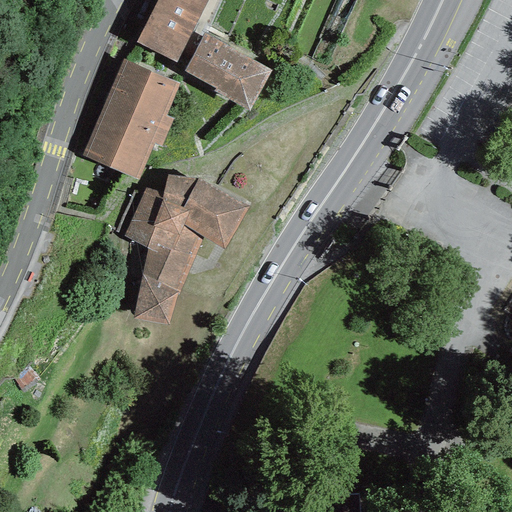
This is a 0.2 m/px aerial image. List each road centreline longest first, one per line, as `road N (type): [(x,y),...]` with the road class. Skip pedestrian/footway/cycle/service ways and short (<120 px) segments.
road 1 (secondary): [(446,0),(235,347),(170,511)]
road 2 (residential): [(114,0),(0,304)]
